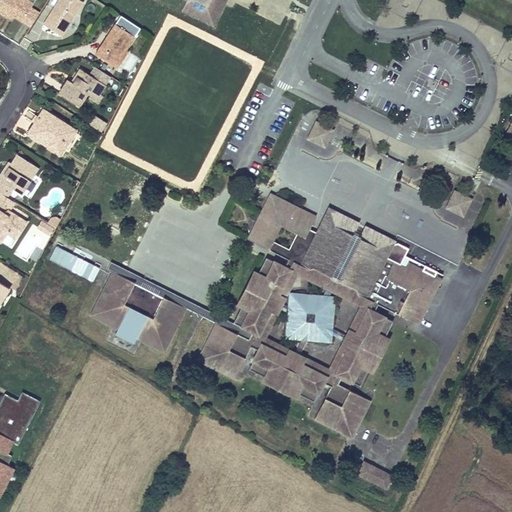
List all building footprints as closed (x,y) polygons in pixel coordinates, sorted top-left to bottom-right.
[(14,16),(30,26),(39,13),(31,7),(33,3),(28,0),(0,0),(0,12),(7,17),(8,16),(10,13),(14,16)] [(43,24),(61,36),(78,8),(75,6),(78,0),(58,0),(54,8),(56,9),(54,12),(52,10),(43,24)] [(186,0),(182,9),(213,24),(223,3),(217,0),(186,0)] [(134,36),(115,23),(107,35),(109,36),(108,39),(105,38),(95,54),(109,63),(113,57),(120,62),(128,51),(126,49),(134,36)] [(120,62),(113,57),(109,63),(116,68),(120,62)] [(67,79),(59,93),(79,106),(87,93),(90,95),(93,90),(99,94),(105,85),(103,83),(108,75),(98,68),(93,77),(80,68),(75,76),(75,77),(74,77),(74,78),(75,79),(76,80),(77,81),(75,84),(71,82),(67,79)] [(93,90),(90,95),(96,99),(99,94),(93,90)] [(26,134),(60,155),(65,148),(72,136),(76,130),(43,108),(38,116),(34,122),(26,134)] [(103,129),(107,122),(95,115),(91,122),(103,129)] [(332,130),(316,122),(308,138),(324,146),(332,130)] [(0,192),(0,193),(7,197),(12,188),(21,194),(38,168),(17,154),(11,164),(0,180),(0,179),(0,192)] [(11,164),(8,162),(0,174),(0,179),(0,180),(11,164)] [(471,199),(454,191),(446,207),(463,216),(471,199)] [(7,197),(0,193),(0,236),(4,239),(12,243),(15,238),(16,239),(26,223),(9,212),(7,210),(13,201),(7,197)] [(262,211),(248,239),(288,259),(284,267),(266,257),(258,274),(254,271),(237,304),(241,306),(233,322),(252,332),(248,339),(220,325),(212,341),(208,339),(200,356),(204,358),(202,362),(218,370),(220,366),(236,374),(250,346),(258,350),(249,369),(265,377),(263,381),(295,397),(297,393),(314,401),(323,382),(331,386),(314,418),(347,435),(349,431),(353,433),(369,400),(337,384),(341,376),(360,386),(368,369),(371,371),(372,371),(388,339),(387,338),(384,337),(392,321),(373,311),(377,304),(417,324),(426,307),(422,305),(425,298),(430,300),(438,283),(434,281),(436,277),(407,263),(405,267),(393,261),(386,257),(390,249),(387,243),(385,242),(387,237),(371,229),(369,233),(367,232),(360,234),(358,238),(352,251),(353,255),(348,264),(344,266),(338,278),(303,260),(317,232),(309,229),(313,221),(297,212),(299,209),(270,194),(262,211)] [(15,203),(13,201),(7,210),(9,212),(15,203)] [(329,224),(335,212),(329,208),(323,220),(317,232),(303,260),(338,278),(344,266),(348,264),(353,255),(352,251),(358,238),(353,235),(358,223),(351,220),(345,232),(339,229),(338,232),(332,230),(333,227),(329,224)] [(313,221),(315,217),(299,209),(297,212),(313,221)] [(351,220),(335,212),(329,224),(333,227),(332,230),(338,232),(339,229),(345,232),(351,220)] [(43,230),(46,224),(40,220),(36,226),(43,230)] [(49,234),(53,228),(46,224),(43,230),(49,234)] [(371,229),(364,226),(360,234),(367,232),(369,233),(371,229)] [(390,249),(394,241),(387,237),(385,242),(387,243),(390,249)] [(407,263),(395,257),(393,261),(405,267),(407,263)] [(233,322),(117,264),(113,272),(185,307),(216,323),(220,325),(248,339),(252,332),(233,322)] [(163,350),(185,307),(113,272),(92,314),(113,325),(114,322),(119,325),(118,327),(117,330),(136,339),(137,337),(138,334),(143,337),(142,339),(163,350)] [(0,302),(9,288),(0,282),(0,302)] [(220,325),(216,323),(208,339),(212,341),(220,325)] [(115,333),(134,343),(136,339),(117,330),(115,333)] [(218,370),(234,378),(236,374),(220,366),(218,370)] [(0,495),(14,469),(7,465),(12,456),(7,454),(13,443),(17,445),(39,401),(21,392),(17,400),(4,394),(0,400),(0,495)] [(357,474),(385,488),(392,476),(364,461),(357,474)]
